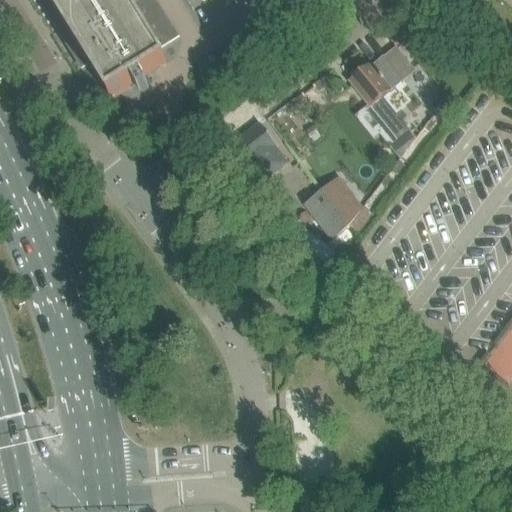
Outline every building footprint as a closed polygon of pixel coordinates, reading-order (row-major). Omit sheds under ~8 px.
[(171,43),(144,0),(48,0),(66,28),(90,67),(111,100),(111,99),(134,85),(143,80),(167,65),(158,50),(171,43)] [(404,82),(383,57),(371,67),(370,66),(350,83),(398,142),(410,133),(383,99),(404,82)] [(277,147),(260,125),(222,154),(239,176),(252,166),(264,182),(287,164),(275,148),(277,147)] [(138,154),(142,160),(151,155),(150,153),(147,148),(138,154)] [(305,205),(332,240),(332,241),(366,215),(339,179),(305,205)]
